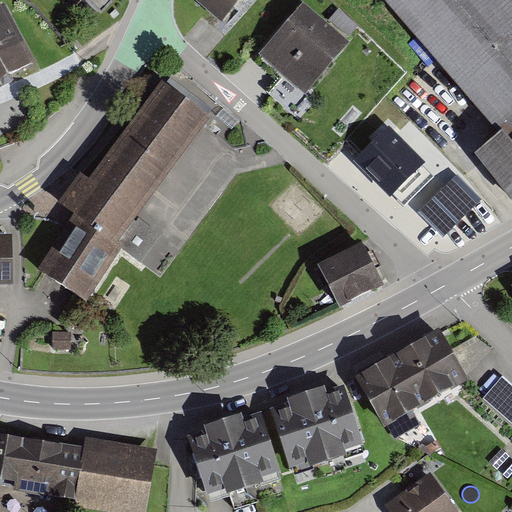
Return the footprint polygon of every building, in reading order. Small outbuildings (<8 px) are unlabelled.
[(248,0),(204,0),(229,22),(248,0)] [(511,0),(382,0),(500,138),(478,155),(511,199),(511,0)] [(354,39),(307,3),(263,59),(311,96),(354,39)] [(13,9),(0,15),(0,84),(40,64),(13,9)] [(96,180),(87,174),(68,204),(82,213),(44,270),(95,303),(129,250),(219,118),(161,81),(96,180)] [(373,202),(431,260),(482,211),(424,152),(373,202)] [(0,289),(13,289),(12,239),(0,238),(0,289)] [(375,244),(330,267),(352,309),(397,287),(375,244)] [(451,329),(369,377),(401,432),(484,384),(451,329)] [(75,335),(59,334),(58,353),(74,353),(75,335)] [(511,388),(503,381),(484,402),(511,426),(511,388)] [(351,387),(282,412),(303,471),(372,447),(351,387)] [(270,417),(200,437),(217,494),(287,474),(270,417)] [(0,483),(15,486),(14,493),(74,503),(73,510),(85,511),(146,511),(156,450),(85,438),(83,448),(63,445),(62,447),(0,437),(0,483)] [(394,511),(463,511),(432,476),(392,510),(394,511)]
